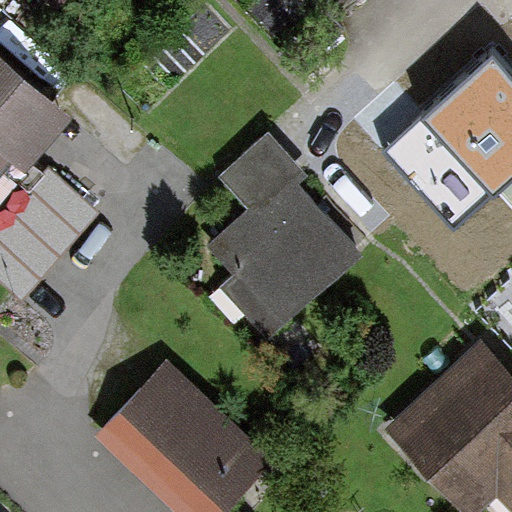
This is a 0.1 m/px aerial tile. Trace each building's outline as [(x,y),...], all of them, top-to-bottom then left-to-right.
[(511,69),(494,49),(380,150),(454,233),(500,193),(511,206),(511,69)] [(76,119),(0,54),(0,179),(13,164),(27,177),(76,119)] [(309,176),(269,131),(218,177),(247,209),(207,245),(236,277),(224,288),(271,339),(364,255),(300,185),(309,176)] [(511,365),(484,335),(388,424),(467,509),(491,486),(511,508),(511,365)] [(160,367),(100,429),(186,511),(222,511),(265,467),(160,367)]
